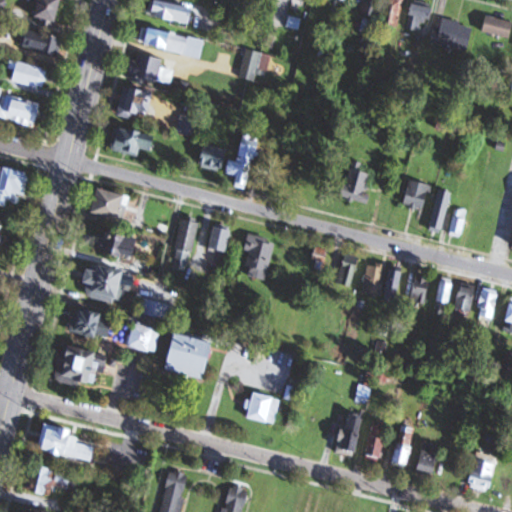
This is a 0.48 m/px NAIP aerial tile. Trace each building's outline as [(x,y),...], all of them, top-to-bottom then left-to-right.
[(64,0),(40,0),(35,18),(57,24),(64,0)] [(196,11),(152,0),(149,16),(192,26),(196,11)] [(366,0),(362,17),(379,20),(383,0),(366,0)] [(389,0),(388,25),(401,26),(403,0),(389,0)] [(435,10),(415,4),(408,30),(420,33),(423,21),(431,24),(435,10)] [(484,34),(511,38),(511,21),(487,18),(484,34)] [(373,35),(376,23),(365,20),(362,32),(373,35)] [(469,52),(474,27),(440,20),(435,45),(469,52)] [(203,57),(206,40),(142,30),(139,47),(203,57)] [(61,39),(26,31),(22,47),(57,56),(61,39)] [(263,55),(248,51),(241,78),(257,82),(263,55)] [(162,68),(164,61),(138,55),(132,78),(171,88),(175,71),(162,68)] [(44,89),(47,68),(10,62),(7,83),(44,89)] [(156,97),(128,87),(118,115),(134,121),(137,113),(148,118),(156,97)] [(42,105),(1,94),(3,89),(0,88),(0,118),(36,128),(42,105)] [(140,157),(142,149),(155,151),(158,137),(116,128),(111,151),(140,157)] [(238,162),(231,160),(227,175),(237,177),(235,187),(248,190),(260,142),(244,138),(238,162)] [(222,171),(227,151),(205,145),(200,165),(222,171)] [(361,164),(348,164),(348,202),(371,202),(371,173),(361,173),(361,164)] [(3,166),(0,165),(0,204),(10,207),(13,194),(26,197),(31,172),(3,166)] [(406,206),(426,211),(432,186),(412,181),(406,206)] [(122,220),(129,196),(100,187),(92,211),(122,220)] [(444,234),(452,193),(440,190),(431,231),(444,234)] [(467,210),(455,209),(452,236),(464,237),(467,210)] [(200,221),(184,217),(172,268),(188,272),(200,221)] [(210,247),(227,253),(234,230),(216,225),(210,247)] [(138,255),(139,234),(100,231),(99,252),(138,255)] [(268,280),(276,240),(253,235),(245,275),(268,280)] [(316,254),(318,264),(328,262),(325,251),(316,254)] [(352,287),(360,258),(346,254),(338,283),(352,287)] [(128,270),(101,263),(99,271),(91,269),(85,294),(120,303),(128,270)] [(382,296),(387,266),(369,263),(364,293),(382,296)] [(384,299),(396,302),(405,272),(394,268),(384,299)] [(413,303),(427,304),(430,276),(416,275),(413,303)] [(436,314),(448,315),(452,281),(440,280),(436,314)] [(478,290),(463,285),(455,307),(471,312),(478,290)] [(481,317),(497,317),(497,289),(481,289),(481,317)] [(177,308),(145,297),(140,312),(172,323),(177,308)] [(511,333),(511,297),(503,330),(511,333)] [(112,310),(74,309),(73,336),(112,336),(112,310)] [(155,353),(162,331),(136,323),(129,345),(155,353)] [(208,377),(215,341),(175,334),(169,370),(208,377)] [(63,363),(83,369),(82,378),(93,382),(89,395),(53,383),(63,363)] [(283,401),(255,392),(248,416),(276,425),(283,401)] [(340,453),(358,456),(364,416),(346,414),(340,453)] [(94,461),(97,444),(75,440),(76,429),(44,424),(40,451),(94,461)] [(383,458),(388,427),(373,424),(368,456),(383,458)] [(416,428),(401,425),(396,463),(411,465),(416,428)] [(417,473),(432,478),(442,450),(427,444),(417,473)] [(500,457),(478,451),(468,487),(490,493),(500,457)] [(75,490),(79,478),(38,465),(30,489),(52,496),(56,484),(75,490)] [(181,511),(190,474),(172,470),(162,511),(181,511)] [(244,511),(249,490),(230,486),(224,511),(244,511)]
